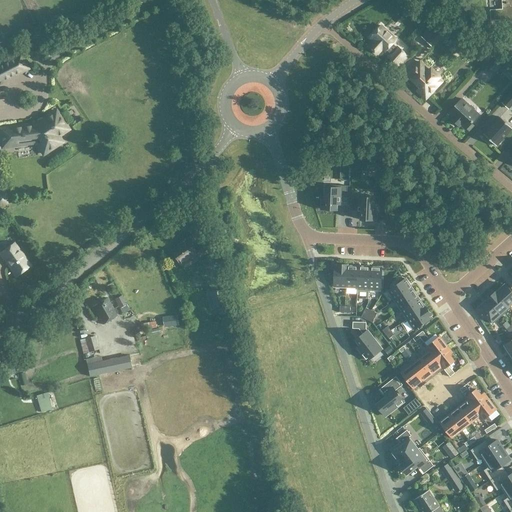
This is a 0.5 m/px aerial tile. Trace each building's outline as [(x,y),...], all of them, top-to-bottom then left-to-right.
[(511,18),(511,0),(502,0),(503,9),(490,9),(490,20),(511,18)] [(424,15),(419,10),(414,16),(419,21),(424,15)] [(421,36),(433,48),(447,32),(435,21),(421,36)] [(396,40),(381,26),(370,38),(374,42),(369,47),(377,55),(382,49),(385,52),(387,51),(391,55),(388,58),(397,66),(407,56),(398,47),(397,48),(392,44),(396,40)] [(0,81),(27,68),(20,55),(0,64),(0,81)] [(482,65),(482,66),(489,72),(499,62),(491,55),(482,65)] [(420,62),(407,76),(420,87),(417,91),(426,99),(441,82),(438,79),(440,77),(431,69),(429,71),(420,62)] [(511,92),(502,103),(509,109),(511,105),(511,92)] [(479,115),(472,109),(462,99),(448,114),(453,118),(452,120),(459,127),(460,125),(466,130),(467,129),(469,131),(474,126),(471,124),(479,115)] [(0,134),(2,147),(35,142),(43,154),(61,142),(57,136),(68,129),(56,111),(36,124),(0,128),(0,134)] [(511,129),(511,128),(500,117),(499,118),(500,118),(484,134),(484,135),(496,146),(497,146),(511,129)] [(325,200),(322,200),(321,209),(337,210),(337,205),(340,205),(341,202),(347,202),(348,186),(326,185),(325,200)] [(374,198),(352,197),(351,211),(357,211),(357,214),(361,214),(360,220),(376,220),(376,211),(373,211),(374,198)] [(172,252),(181,265),(197,254),(201,259),(209,253),(202,243),(194,249),(187,238),(179,243),(181,245),(172,252)] [(0,253),(16,276),(30,266),(14,243),(0,253)] [(334,287),(346,288),(347,266),(348,266),(348,265),(337,265),(337,266),(335,266),(334,287)] [(347,266),(346,288),(357,288),(358,267),(348,266),(347,266)] [(357,290),(369,291),(370,268),(358,267),(357,288),(357,290)] [(382,268),(370,268),(369,291),(381,292),(382,268)] [(388,291),(395,301),(412,289),(406,279),(404,280),(403,278),(398,282),(399,284),(388,291)] [(509,307),(511,303),(511,292),(505,285),(496,292),(496,293),(509,307)] [(223,289),(213,292),(210,292),(213,308),(219,307),(220,315),(232,313),(230,304),(227,305),(223,289)] [(412,289),(395,301),(401,310),(419,299),(412,289)] [(487,300),(502,316),(511,308),(509,307),(496,293),(496,292),(487,300)] [(119,309),(127,305),(122,296),(114,300),(119,309)] [(114,309),(107,298),(92,307),(103,325),(117,316),(115,313),(118,312),(115,308),(114,309)] [(419,299),(401,310),(407,320),(425,308),(419,299)] [(493,324),(502,316),(487,300),(475,311),(483,319),(486,316),(493,324)] [(426,307),(425,308),(407,320),(414,330),(431,318),(430,316),(431,315),(426,307)] [(179,324),(178,316),(163,318),(164,326),(179,324)] [(359,329),(363,334),(356,340),(360,346),(357,348),(367,361),(382,349),(368,331),(366,329),(366,323),(353,322),(353,329),(359,329)] [(391,331),(387,327),(382,330),(386,335),(391,331)] [(394,335),(391,331),(386,335),(389,339),(394,335)] [(424,343),(429,339),(422,331),(418,335),(420,338),(424,343)] [(90,352),(99,349),(95,336),(86,339),(90,352)] [(435,358),(448,348),(440,337),(427,347),(429,351),(430,351),(435,358)] [(448,348),(435,358),(442,367),(444,369),(454,361),(449,355),(452,353),(448,348)] [(442,367),(435,358),(430,351),(429,351),(420,358),(433,374),(442,367)] [(131,368),(129,358),(87,367),(89,377),(131,368)] [(433,374),(420,358),(411,365),(423,381),(433,374)] [(411,365),(401,373),(414,389),(423,381),(411,365)] [(380,389),(384,394),(386,397),(376,405),(386,416),(404,402),(395,391),(402,385),(396,377),(380,389)] [(475,408),(488,398),(484,393),(481,396),(476,389),(466,397),(468,400),(475,408)] [(47,393),(36,396),(41,413),(52,409),(47,393)] [(496,409),(488,398),(475,408),(480,415),(480,416),(483,420),(496,409)] [(409,414),(421,405),(416,399),(404,408),(409,414)] [(468,400),(459,407),(471,423),(480,416),(480,415),(475,408),(468,400)] [(471,423),(459,407),(449,414),(461,430),(471,423)] [(426,410),(421,414),(424,419),(430,415),(426,410)] [(461,430),(449,414),(439,422),(452,438),(461,430)] [(391,451),(401,463),(418,450),(408,438),(411,436),(407,430),(397,438),(401,443),(391,451)] [(481,458),(484,463),(504,450),(497,440),(485,448),(482,443),(471,450),(477,460),(481,458)] [(420,448),(418,450),(401,463),(402,464),(400,466),(407,474),(417,466),(423,474),(433,466),(420,448)] [(448,453),(452,458),(458,453),(454,449),(448,453)] [(510,460),(504,450),(484,463),(488,468),(484,471),(490,480),(502,473),(499,468),(510,460)] [(441,469),(451,483),(452,482),(455,486),(460,483),(448,464),(441,469)] [(502,473),(490,480),(497,490),(501,488),(504,493),(511,487),(511,473),(505,478),(502,473)] [(473,485),(467,488),(471,493),(476,490),(473,485)] [(443,511),(429,490),(415,500),(422,511),(443,511)]
